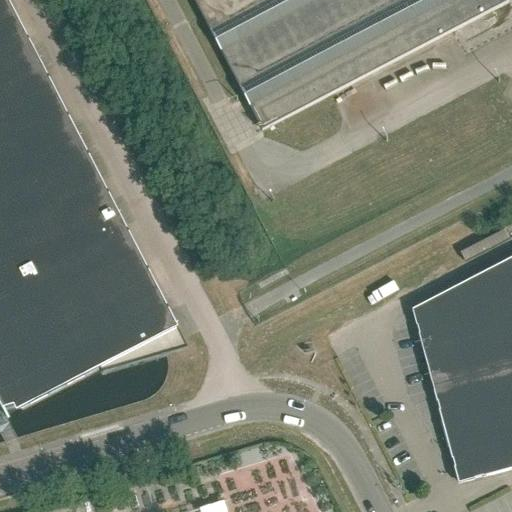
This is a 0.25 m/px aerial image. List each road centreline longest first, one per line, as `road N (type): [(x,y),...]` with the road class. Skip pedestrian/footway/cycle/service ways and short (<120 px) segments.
road 1 (unknown): [(170,0),(242,138),(269,151),(299,150),(511,53)]
road 2 (unclassified): [(0,479),(261,409),(321,427),(347,451),(377,511)]
